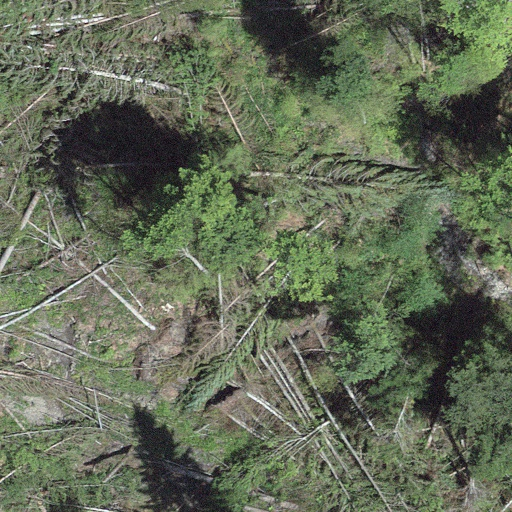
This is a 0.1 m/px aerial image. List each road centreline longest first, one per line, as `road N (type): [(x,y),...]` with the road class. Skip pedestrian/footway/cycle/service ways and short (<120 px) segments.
road 1 (track): [(511,259),(401,299),(167,231),(161,412),(133,511)]
road 2 (track): [(168,0),(154,142),(167,231)]
